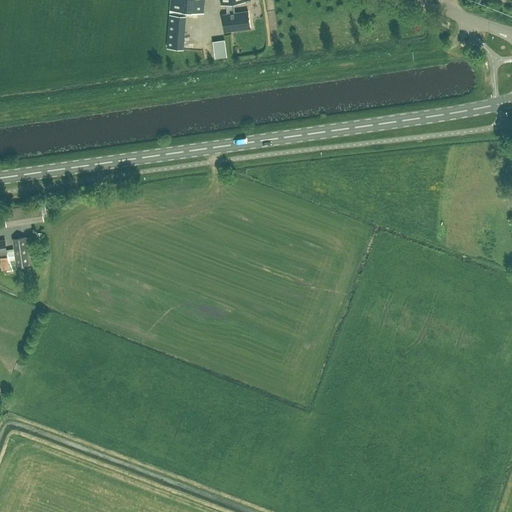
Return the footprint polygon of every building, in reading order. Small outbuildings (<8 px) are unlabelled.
[(204,0),(170,0),(170,9),(203,12),(204,0)] [(245,1),(244,0),(220,0),(221,4),(226,3),(227,15),(222,16),(224,31),(250,27),(248,10),(234,12),(233,2),(245,1)] [(186,15),(169,14),(167,47),(183,48),(186,15)] [(226,55),(224,39),(213,41),(215,57),(226,55)] [(50,214),(48,201),(4,208),(6,219),(42,214),(42,215),(50,214)] [(36,263),(32,235),(12,238),(14,250),(7,251),(9,266),(36,263)]
